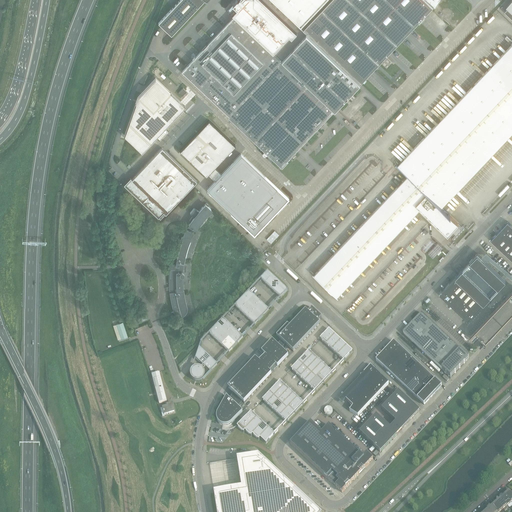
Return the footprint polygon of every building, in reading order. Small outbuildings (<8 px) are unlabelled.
[(205,0),(179,0),(178,2),(176,4),(174,6),(175,6),(173,8),(172,8),(158,23),(161,26),(163,28),(171,35),(194,11),(205,0)] [(287,160),(435,4),(436,5),(439,0),(236,0),(233,3),(234,4),(234,3),(238,8),(240,10),(182,71),(229,115),(228,116),(265,151),(263,152),(263,153),(263,154),(263,155),(264,155),(265,155),(266,155),(270,158),(271,157),(282,167),(288,161),(287,160)] [(442,206),(511,132),(511,44),(397,165),(408,175),(314,275),(337,296),(420,208),(448,234),(458,223),(449,214),(442,206)] [(139,98),(126,137),(143,153),(186,107),(157,80),(139,98)] [(182,96),(186,92),(183,88),(178,93),(182,96)] [(208,120),(179,150),(206,175),(207,174),(211,177),(212,178),(215,181),(221,175),(221,174),(218,172),(217,171),(214,168),(235,145),(208,120)] [(130,177),(123,184),(125,186),(160,219),(197,181),(167,153),(162,148),(132,179),(130,177)] [(215,181),(207,189),(254,234),(276,210),(277,211),(282,205),(282,204),(288,198),(241,154),(233,162),(229,166),(221,175),(215,181)] [(206,216),(206,215),(211,210),(207,206),(208,205),(206,203),(201,208),(199,211),(193,208),(190,213),(193,216),(189,221),(191,222),(188,225),(195,229),(197,227),(200,222),(200,223),(202,221),(206,216)] [(511,225),(507,221),(490,240),(511,260),(511,225)] [(182,273),(183,269),(183,263),(184,259),(184,257),(186,258),(187,255),(189,248),(191,242),(189,241),(190,239),(193,233),(186,230),(184,234),(183,237),(182,237),(180,241),(179,243),(181,243),(179,250),(177,256),(176,264),(175,265),(170,264),(169,271),(169,278),(169,284),(169,287),(170,290),(170,292),(170,293),(171,300),(173,306),(174,311),(171,312),(172,316),(179,313),(180,316),(182,315),(183,315),(184,313),(185,312),(185,311),(184,310),(187,309),(186,307),(185,301),(183,295),(183,291),(183,289),(184,289),(184,288),(183,286),(184,285),(182,285),(182,284),(182,277),(183,276),(183,275),(183,274),(182,273)] [(505,280),(477,253),(471,260),(469,262),(464,268),(463,268),(455,277),(483,304),(491,295),(492,294),(497,288),(499,286),(505,280)] [(268,271),(260,279),(261,280),(261,279),(279,296),(281,298),(282,296),(284,294),(288,290),(268,272),(268,271)] [(477,310),(483,304),(455,277),(452,280),(449,283),(445,287),(439,294),(441,296),(447,301),(458,311),(466,319),(467,320),(474,314),(477,310)] [(502,323),(511,312),(511,290),(492,313),(502,323)] [(249,291),(235,306),(235,307),(253,324),(253,323),(255,325),(257,323),(258,321),(264,316),(269,310),(267,309),(249,292),(250,292),(249,291)] [(270,374),(276,367),(278,368),(288,357),(281,350),(285,345),(293,352),(320,324),(318,322),(321,318),(312,309),(308,313),(306,311),(290,327),(288,325),(276,336),(281,341),(276,346),(273,342),(262,353),(266,357),(259,364),(256,360),(228,389),(231,391),(233,393),(232,395),(231,395),(230,395),(230,396),(230,397),(231,397),(230,399),(227,397),(226,397),(219,411),(217,414),(217,415),(217,417),(217,419),(217,420),(218,421),(219,423),(219,424),(221,425),(223,426),(224,426),(225,426),(227,426),(228,426),(230,425),(231,424),(232,424),(243,412),(238,407),(239,405),(239,406),(240,406),(241,405),(241,404),(242,402),(244,404),(250,398),(271,375),(270,374)] [(469,358),(434,325),(421,313),(403,333),(451,378),(469,358)] [(486,341),(502,323),(492,313),(470,336),(473,340),(476,342),(477,341),(480,344),(483,340),(485,342),(486,341)] [(223,318),(209,334),(210,334),(227,351),(228,351),(229,352),(231,350),(233,349),(238,343),(240,341),(243,338),(243,337),(241,336),(224,319),(223,318)] [(127,336),(122,323),(117,324),(121,338),(127,336)] [(335,335),(329,330),(320,339),(320,340),(321,339),(326,345),(335,335)] [(341,341),(335,335),(326,345),(332,350),(341,341)] [(347,346),(341,341),(332,350),(338,356),(347,346)] [(441,387),(423,370),(400,349),(401,349),(394,342),(393,343),(376,361),(375,362),(382,368),(384,367),(400,383),(424,405),(441,387)] [(353,352),(347,346),(338,356),(343,361),(344,361),(353,352)] [(191,372),(191,374),(191,377),(192,379),(194,381),(195,381),(196,382),(199,382),(201,381),(203,380),(212,370),(214,368),(217,365),(216,363),(200,348),(199,348),(196,358),(196,359),(203,366),(197,373),(192,369),(191,372)] [(314,356),(309,351),(298,362),(303,367),(314,356)] [(318,360),(314,356),(303,367),(307,371),(318,360)] [(322,364),(318,360),(307,371),(312,375),(322,364)] [(303,367),(298,362),(291,370),(292,370),(296,374),(303,367)] [(327,368),(322,364),(312,375),(316,379),(318,377),(327,368)] [(358,416),(389,384),(375,370),(371,366),(364,373),(364,374),(364,373),(365,374),(339,401),(342,404),(346,400),(353,407),(350,411),(349,411),(358,416)] [(307,371),(303,367),(296,374),(300,378),(307,371)] [(333,373),(332,373),(327,368),(318,377),(324,383),(333,373)] [(312,375),(307,371),(300,378),(305,382),(312,375)] [(167,405),(163,388),(160,373),(152,375),(159,404),(165,402),(166,406),(166,407),(163,408),(165,415),(173,413),(172,408),(173,408),(172,404),(167,405)] [(316,379),(312,375),(305,382),(309,386),(316,379)] [(324,383),(318,377),(316,379),(309,386),(315,391),(314,392),(315,392),(324,383)] [(285,386),(280,382),(281,382),(280,381),(270,393),(274,397),(285,386)] [(289,390),(285,386),(274,397),(278,401),(289,390)] [(293,394),(289,390),(278,401),(283,405),(293,394)] [(419,412),(399,392),(382,410),(397,424),(394,427),(399,432),(419,412)] [(274,397),(270,393),(262,400),(263,401),(263,400),(267,404),(274,397)] [(298,398),(293,394),(283,405),(287,409),(289,407),(298,398)] [(278,401),(274,397),(267,404),(272,408),(278,401)] [(304,404),(304,403),(303,403),(298,398),(289,407),(295,413),(304,404)] [(283,405),(278,401),(272,408),(276,413),(283,405)] [(287,409),(283,405),(276,413),(280,417),(287,409)] [(295,413),(289,407),(287,409),(280,417),(286,422),(286,423),(295,413)] [(325,410),(324,412),(325,413),(326,414),(327,415),(329,416),(330,415),(331,414),(332,413),(333,412),(332,410),(331,409),(330,408),(329,407),(327,408),(326,409),(325,410)] [(258,418),(252,412),(251,412),(237,427),(243,433),(245,431),(258,418)] [(380,453),(399,432),(394,427),(391,430),(376,416),(360,434),(380,453)] [(263,423),(258,418),(245,431),(251,437),(253,435),(263,423)] [(269,429),(263,423),(253,435),(258,440),(260,438),(269,429)] [(373,460),(367,455),(367,454),(363,458),(329,426),(322,433),(319,430),(311,423),(290,444),(342,493),(373,460)] [(275,434),(274,434),(269,429),(260,438),(266,444),(275,434)] [(242,488),(214,492),(214,493),(217,511),(319,511),(311,504),(291,485),(285,480),(280,475),(259,455),(253,456),(237,458),(242,488)] [(511,502),(505,495),(503,496),(502,496),(500,498),(501,498),(509,508),(507,506),(511,502)] [(509,508),(501,498),(499,500),(498,499),(496,501),(497,502),(505,511),(509,508)] [(505,511),(497,502),(495,504),(494,503),(492,505),(492,506),(498,511),(500,511),(503,510),(504,511),(505,511)]
